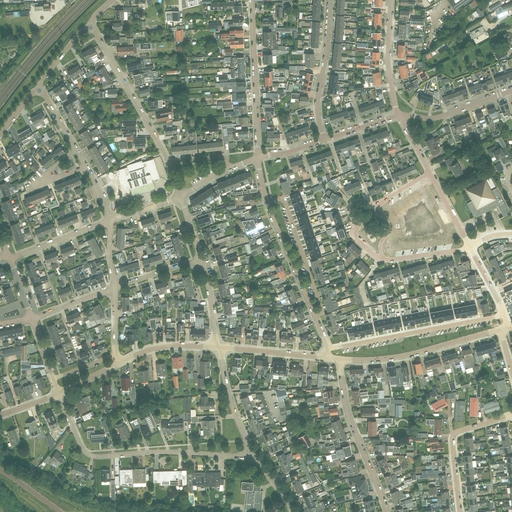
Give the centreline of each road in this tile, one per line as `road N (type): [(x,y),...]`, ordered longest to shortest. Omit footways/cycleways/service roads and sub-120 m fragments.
road 1 (residential): [(253,453),(93,458),(59,393)]
road 2 (residential): [(328,349),(504,316)]
road 3 (unclassified): [(340,359),(410,355),(500,329)]
road 4 (residential): [(386,511),(348,416),(340,359)]
road 5 (residential): [(168,164),(88,26)]
road 6 (residential): [(258,157),(251,0)]
road 7 (residential): [(315,316),(323,313),(283,203),(265,201)]
road 8 (residential): [(322,139),(315,103),(329,0)]
road 9 (residential): [(459,511),(452,436),(511,415)]
road 10 (residential): [(315,316),(265,201)]
